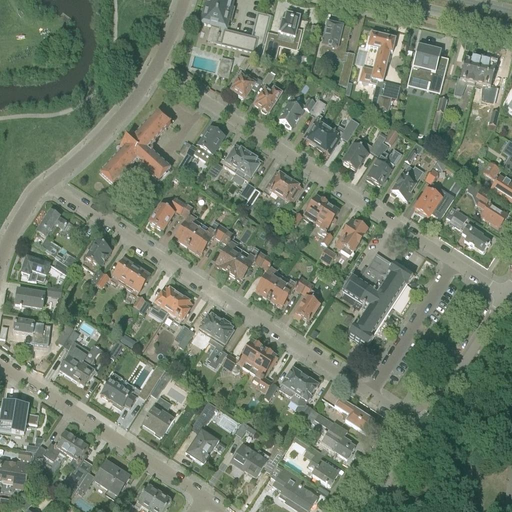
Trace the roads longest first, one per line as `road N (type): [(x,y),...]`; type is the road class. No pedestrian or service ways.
road 1 (residential): [(365,394),(44,186)]
road 2 (residential): [(453,264),(151,72)]
road 3 (residential): [(194,496),(0,367)]
road 4 (residential): [(420,431),(507,298)]
road 5 (residential): [(44,186),(101,139),(151,72)]
road 6 (residential): [(365,394),(453,264)]
road 7 (secondary): [(385,0),(511,31)]
